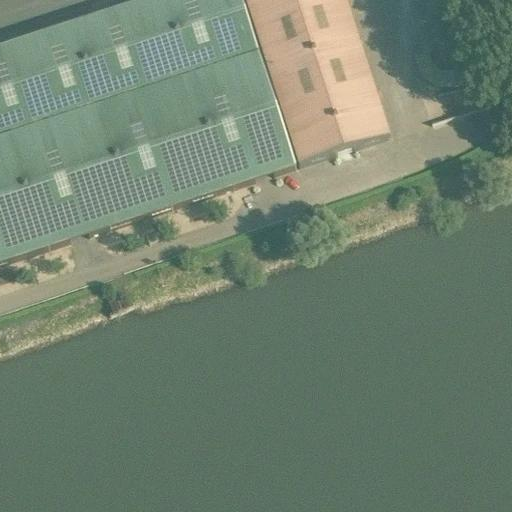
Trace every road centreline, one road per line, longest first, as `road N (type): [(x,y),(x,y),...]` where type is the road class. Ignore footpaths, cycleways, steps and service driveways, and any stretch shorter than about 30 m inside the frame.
road 1 (unclassified): [(511,107),(394,168),(0,306)]
road 2 (unknown): [(423,155),(385,0)]
